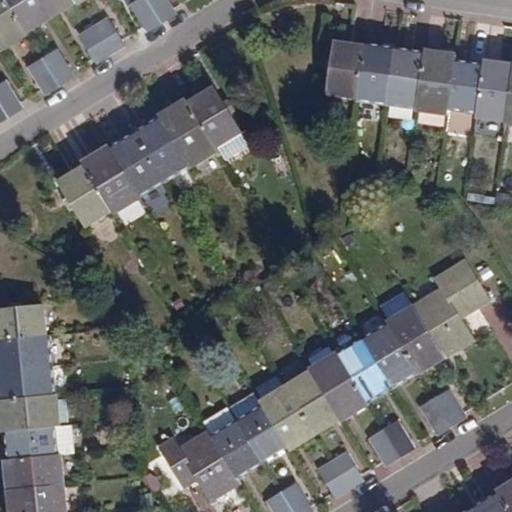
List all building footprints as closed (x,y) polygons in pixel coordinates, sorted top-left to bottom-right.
[(26,26),(9,0),(0,0),(0,41),(2,44),(27,29),(26,26)] [(50,12),(43,0),(9,0),(26,26),(50,12)] [(43,0),(50,12),(69,0),(43,0)] [(161,20),(149,0),(130,0),(131,0),(148,28),(161,20)] [(149,0),(161,20),(175,11),(168,0),(149,0)] [(93,23),(110,51),(126,42),(109,13),(93,23)] [(97,59),(110,51),(93,23),(81,31),(97,59)] [(363,96),(370,47),(339,42),(334,72),(331,92),(363,96)] [(43,54),(59,82),(75,73),(58,45),(43,54)] [(370,45),(370,47),(363,96),(363,98),(392,102),(400,49),(370,45)] [(421,107),(429,53),(400,49),(392,102),(421,107)] [(429,53),(421,107),(421,110),(449,114),(450,108),(457,61),(458,55),(430,51),(429,53)] [(46,91),(59,82),(43,54),(29,63),(46,91)] [(335,62),(329,61),(327,73),(334,72),(335,62)] [(478,112),(486,65),(457,61),(450,108),(478,112)] [(486,65),(478,112),(478,116),(509,121),(511,102),(511,64),(487,61),(486,65)] [(0,80),(0,100),(8,114),(23,104),(6,77),(0,80)] [(215,88),(190,103),(217,148),(242,132),(232,115),(225,105),(215,88)] [(164,118),(192,164),(193,166),(219,151),(217,148),(190,103),(188,99),(162,115),(164,118)] [(0,118),(8,114),(0,100),(0,118)] [(231,101),(225,105),(232,115),(238,112),(231,101)] [(166,180),(192,164),(164,118),(138,134),(166,180)] [(113,149),(142,195),(166,180),(138,134),(113,149)] [(142,195),(113,149),(112,147),(86,163),(88,166),(114,208),(117,212),(142,196),(142,195)] [(89,224),(114,208),(88,166),(63,181),(74,198),(80,209),(89,224)] [(74,198),(68,201),(75,212),(80,209),(74,198)] [(416,305),(446,354),(477,334),(464,313),(460,307),(475,298),(488,289),(467,256),(436,275),(444,287),(416,305)] [(460,307),(464,313),(479,304),(475,298),(460,307)] [(0,309),(0,341),(51,335),(48,304),(28,306),(17,308),(0,309)] [(390,320),(392,322),(419,367),(420,369),(446,354),(416,305),(390,320)] [(419,367),(392,322),(367,337),(395,382),(419,367)] [(54,335),(51,335),(0,341),(0,370),(57,364),(54,335)] [(339,354),(367,400),(395,382),(367,337),(339,354)] [(314,369),(343,415),(344,417),(368,402),(367,400),(339,354),(338,351),(313,367),(314,369)] [(60,397),(57,364),(0,370),(0,376),(2,403),(60,397)] [(317,431),(343,415),(314,369),(288,384),(317,431)] [(266,404),(290,444),(291,446),(317,431),(288,384),(263,399),(266,404)] [(450,386),(436,394),(452,422),(466,413),(450,386)] [(452,422),(436,394),(423,402),(439,430),(452,422)] [(9,433),(59,428),(66,428),(62,397),(60,397),(2,403),(0,403),(0,413),(2,434),(9,433)] [(264,459),(290,444),(266,404),(239,420),(264,459)] [(397,419),(384,427),(401,454),(415,446),(397,419)] [(237,475),(264,459),(239,420),(213,435),(237,475)] [(401,454),(384,427),(371,435),(388,462),(401,454)] [(59,428),(9,433),(11,461),(62,456),(59,428)] [(240,481),(237,475),(213,435),(210,430),(188,443),(183,434),(164,445),(184,478),(197,470),(201,476),(214,496),(240,481)] [(348,449),(334,458),(350,485),(364,477),(348,449)] [(10,492),(69,486),(66,455),(62,456),(11,461),(8,461),(10,492)] [(350,485),(334,458),(321,466),(338,493),(350,485)] [(184,478),(188,483),(201,476),(197,470),(184,478)] [(282,489),(295,511),(307,511),(313,509),(297,480),(282,489)] [(502,491),(511,508),(511,480),(500,489),(502,491)] [(71,511),(69,486),(10,492),(11,511),(71,511)] [(279,511),(295,511),(282,489),(270,497),(279,511)] [(511,511),(511,508),(502,491),(476,507),(479,511),(511,511)]
